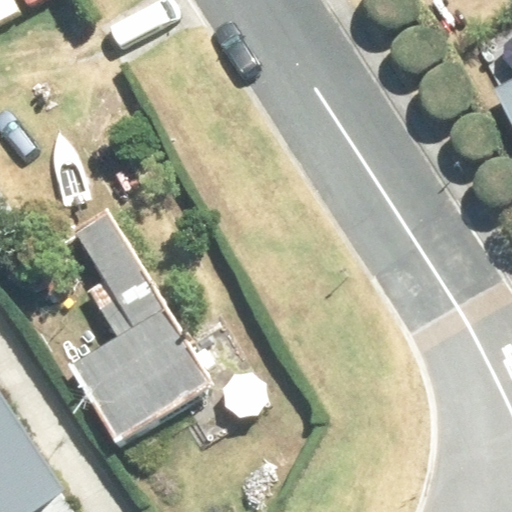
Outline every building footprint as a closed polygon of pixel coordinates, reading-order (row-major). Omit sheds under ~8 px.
[(52,0),(25,0),(34,12),(52,0)] [(511,84),(493,95),(511,131),(511,84)] [(89,209),(69,171),(51,181),(71,219),(89,209)] [(78,231),(110,282),(93,293),(121,337),(76,365),(124,440),(221,380),(113,209),(78,231)] [(0,511),(49,511),(70,499),(0,392),(0,511)]
